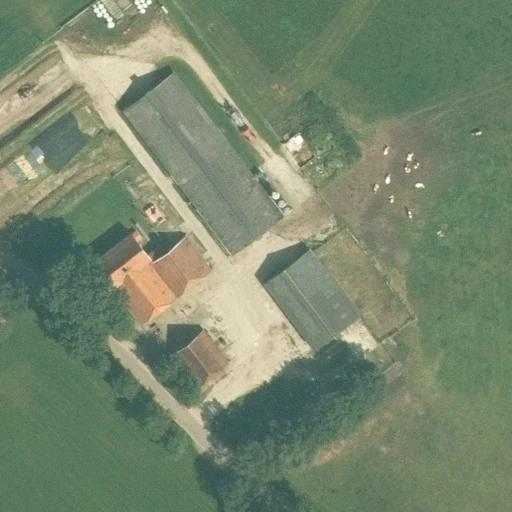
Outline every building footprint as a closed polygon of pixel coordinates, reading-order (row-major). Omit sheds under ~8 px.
[(251,173),(174,71),(121,111),(231,256),(284,216),(261,186),(266,183),(256,169),(251,173)] [(296,135),(298,160),(326,158),(324,133),(296,135)] [(146,255),(130,234),(86,268),(105,293),(110,290),(139,326),(212,270),(186,236),(165,252),(159,245),(146,255)] [(360,316),(309,249),(263,284),(312,352),(360,316)] [(278,327),(263,361),(280,369),(295,334),(278,327)] [(194,389),(228,363),(203,329),(170,357),(194,389)]
